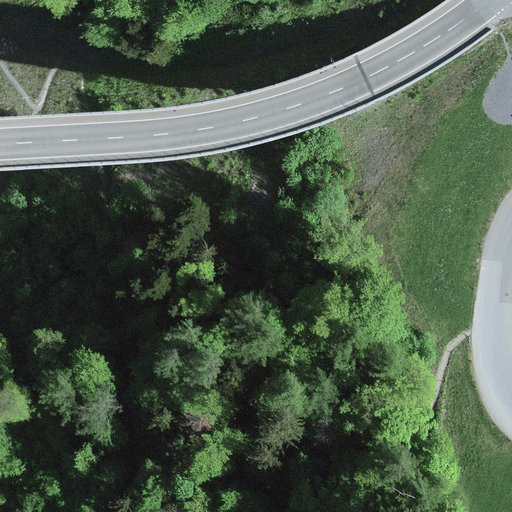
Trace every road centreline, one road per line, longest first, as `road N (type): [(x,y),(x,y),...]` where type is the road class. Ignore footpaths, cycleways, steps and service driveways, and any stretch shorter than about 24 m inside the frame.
road 1 (tertiary): [(0,145),(207,130),(284,112),(412,54),(487,0)]
road 2 (track): [(0,350),(41,416),(82,511)]
